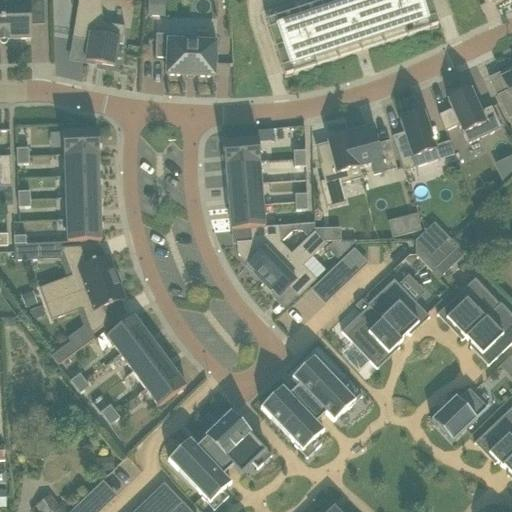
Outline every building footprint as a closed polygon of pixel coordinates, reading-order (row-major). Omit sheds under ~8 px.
[(29,3),(43,3),(42,0),(0,0),(0,39),(7,39),(7,41),(9,41),(9,40),(31,40),(29,3)] [(101,1),(95,0),(79,0),(73,40),(89,42),(85,62),(115,67),(119,44),(123,45),(125,28),(103,24),(101,1)] [(148,0),(148,17),(165,17),(165,0),(148,0)] [(290,68),(428,23),(427,21),(429,21),(421,0),(355,0),(277,26),(277,28),(276,28),(288,67),(290,67),(290,68)] [(216,39),(156,36),(155,59),(167,60),(166,77),(185,77),(185,78),(196,78),(214,79),(216,39)] [(511,71),(500,77),(507,92),(497,97),(508,120),(511,117),(511,71)] [(447,101),(467,145),(501,130),(491,108),(480,113),(470,91),(467,92),(465,88),(449,95),(451,100),(447,101)] [(392,138),(404,173),(440,160),(423,114),(420,115),(419,111),(402,117),(403,121),(400,122),(404,134),(392,138)] [(365,129),(350,133),(359,169),(371,166),(374,177),(397,170),(389,142),(378,145),(374,132),(367,134),(365,129)] [(63,134),(63,157),(99,156),(98,133),(63,134)] [(359,169),(350,133),(334,137),(335,141),(328,143),(333,162),(320,166),(326,189),(350,183),(348,173),(359,169)] [(223,144),(225,167),(260,164),(258,141),(223,144)] [(16,151),(17,158),(29,158),(28,150),(16,151)] [(294,152),(294,160),(306,160),(306,152),(294,152)] [(99,156),(63,157),(63,158),(64,158),(65,178),(99,177),(98,157),(99,156)] [(0,173),(11,173),(11,158),(0,158),(0,173)] [(29,166),(29,158),(17,158),(17,166),(29,166)] [(306,168),(306,160),(294,160),(294,168),(306,168)] [(260,164),(225,167),(225,168),(225,167),(227,188),(261,185),(259,165),(260,164)] [(0,188),(12,188),(11,173),(0,173),(0,188)] [(100,199),(99,177),(65,178),(66,200),(100,199)] [(263,207),(261,185),(227,188),(229,210),(263,207)] [(18,194),(18,202),(30,201),(30,193),(18,194)] [(307,195),(295,196),(295,204),(307,203),(307,195)] [(100,220),(100,199),(66,200),(66,222),(100,220)] [(30,209),(30,201),(18,202),(18,209),(30,209)] [(307,211),(307,203),(295,204),(295,211),(307,211)] [(265,229),(263,207),(229,210),(231,232),(250,230),(265,229)] [(421,232),(417,215),(403,219),(407,235),(421,232)] [(101,243),(100,220),(66,222),(67,244),(101,243)] [(458,249),(434,224),(415,242),(415,256),(432,273),(458,249)] [(262,283),(291,255),(280,243),(279,228),(265,229),(250,230),(251,243),(236,244),(237,255),(247,265),(246,266),(262,283)] [(314,233),(291,255),(262,283),(278,300),(289,289),(298,298),(316,281),(303,267),(326,245),(314,233)] [(0,247),(8,248),(8,235),(0,235),(0,247)] [(26,237),(14,238),(14,246),(26,245),(26,237)] [(335,243),(334,244),(344,255),(356,243),(356,242),(340,243),(335,243)] [(26,245),(14,246),(15,262),(41,261),(40,245),(26,245)] [(310,289),(323,302),(366,261),(353,248),(310,289)] [(116,277),(108,257),(87,265),(80,249),(61,249),(72,278),(40,290),(46,306),(117,279),(117,277),(116,277)] [(103,309),(125,301),(117,282),(118,281),(117,279),(46,306),(52,322),(84,310),(93,335),(109,324),(103,309)] [(466,338),(499,307),(498,306),(496,308),(473,283),(475,282),(474,281),(437,316),(438,317),(441,314),(453,327),(450,330),(451,331),(454,328),(465,340),(467,339),(466,338)] [(429,319),(394,282),(393,283),(394,285),(370,308),(368,306),(367,307),(368,308),(400,341),(411,330),(414,333),(415,332),(412,329),(425,317),(428,320),(429,319)] [(37,305),(32,292),(20,297),(25,309),(37,305)] [(488,368),(511,344),(511,321),(499,309),(501,307),(500,306),(499,307),(466,338),(467,339),(477,350),(474,353),(475,354),(478,351),(490,364),(487,367),(488,368)] [(42,307),(30,312),(34,322),(46,318),(42,307)] [(400,341),(368,308),(367,309),(369,311),(345,334),(343,332),(342,333),(377,370),(378,370),(375,367),(388,355),(391,358),(392,357),(389,354),(401,342),(400,341)] [(119,356),(147,336),(133,318),(106,338),(119,356)] [(132,374),(160,354),(147,336),(119,356),(132,374)] [(52,358),(58,367),(78,353),(71,343),(52,358)] [(145,391),(172,371),(160,354),(132,374),(145,391)] [(511,372),(511,358),(511,357),(502,366),(510,375),(511,372)] [(349,411),(352,408),(351,407),(355,403),(314,360),(292,380),(299,387),(289,397),(282,389),(261,410),(295,446),(294,447),(297,450),(298,449),(302,453),(324,433),(316,425),(326,416),(333,424),(348,410),(349,411)] [(186,389),(172,371),(145,391),(159,409),(186,389)] [(75,390),(84,382),(80,376),(70,383),(75,390)] [(89,389),(84,382),(75,390),(79,396),(89,389)] [(490,405),(471,386),(461,396),(460,395),(451,403),(449,402),(449,403),(450,404),(445,409),(444,407),(443,408),(445,410),(431,422),(452,444),(492,405),(491,404),(490,405)] [(101,414),(105,421),(115,414),(110,407),(101,414)] [(504,467),(511,459),(511,413),(511,412),(511,410),(511,409),(474,445),(475,446),(478,443),(490,455),(487,458),(488,459),(491,456),(503,469),(504,468),(504,467)] [(120,420),(115,414),(105,421),(110,427),(120,420)] [(190,442),(168,463),(203,499),(201,500),(204,503),(205,502),(210,506),(231,485),(223,477),(233,467),(241,476),(265,453),(261,448),(262,447),(260,444),(259,445),(250,437),(251,436),(231,414),(205,439),(207,441),(198,450),(190,442)] [(35,508),(37,511),(70,511),(71,511),(64,501),(58,506),(50,496),(35,508)] [(337,511),(327,501),(330,499),(329,498),(314,511),(337,511)]
